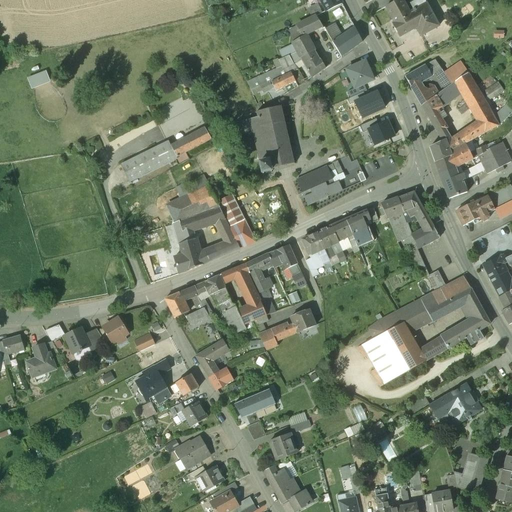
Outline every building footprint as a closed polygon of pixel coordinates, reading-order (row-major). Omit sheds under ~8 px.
[(339,0),(319,0),(323,7),(326,12),(342,4),(339,0)] [(376,0),(382,10),(386,8),(398,1),(397,0),(376,0)] [(410,4),(405,6),(401,0),(399,0),(398,1),(386,8),(395,23),(392,25),(398,37),(416,28),(421,36),(438,26),(423,0),(419,0),(410,5),(410,4)] [(318,7),(309,11),(312,18),(316,17),(326,12),(323,7),(319,8),(318,7)] [(312,18),(297,26),(299,31),(291,35),(295,42),(303,38),(302,37),(322,27),(316,17),(312,18)] [(352,23),(337,32),(340,38),(355,29),(352,23)] [(337,32),(333,25),(325,30),(333,43),(340,38),(337,32)] [(340,38),(333,43),(341,57),(362,42),(355,29),(340,38)] [(314,51),(306,37),(303,38),(295,42),(292,44),(297,53),(301,59),(314,51)] [(314,51),(301,59),(297,53),(288,57),(293,66),(294,65),(302,61),(305,66),(312,78),(324,69),(314,51)] [(293,66),(288,57),(278,61),(281,68),(247,82),(251,91),(256,88),(271,82),(271,83),(291,73),(295,82),(297,87),(304,83),(297,70),(294,65),(293,66)] [(302,61),(294,65),(297,70),(305,66),(302,61)] [(435,61),(425,67),(431,77),(441,70),(435,61)] [(373,80),(365,62),(346,70),(355,88),(364,84),(373,80)] [(425,67),(405,77),(412,91),(419,87),(418,85),(420,83),(431,77),(425,67)] [(451,85),(443,72),(437,76),(445,89),(451,85)] [(291,73),(271,83),(274,88),(274,89),(275,92),(295,82),(291,73)] [(493,118),(467,74),(454,83),(460,93),(477,122),(484,134),(498,126),(493,118)] [(271,82),(256,88),(258,92),(262,90),(263,93),(274,88),(271,83),(271,82)] [(419,87),(412,91),(421,107),(438,94),(434,87),(430,86),(424,89),(423,89),(420,83),(418,85),(419,87)] [(438,94),(421,107),(442,142),(445,141),(447,144),(450,141),(445,130),(447,128),(439,116),(441,114),(437,110),(460,93),(454,83),(438,94)] [(498,83),(483,93),(489,101),(504,91),(498,83)] [(364,84),(355,88),(347,92),(350,98),(363,92),(366,91),(364,84)] [(349,105),(355,103),(366,98),(363,92),(350,98),(347,100),(349,105)] [(366,98),(355,103),(362,119),(384,109),(377,93),(366,98)] [(511,109),(508,104),(493,118),(498,126),(511,113),(511,109)] [(281,107),(255,113),(255,114),(256,114),(257,119),(233,124),(234,125),(236,124),(238,136),(236,137),(236,138),(253,134),(254,139),(252,140),(253,141),(254,140),(256,147),(254,147),(254,148),(256,148),(257,155),(256,155),(256,156),(258,156),(259,163),(258,163),(258,164),(260,164),(261,171),(260,171),(260,173),(262,173),(262,175),(263,174),(263,173),(270,171),(270,173),(271,173),(271,170),(295,164),(294,163),(293,164),(291,156),(295,155),(293,146),(289,147),(287,140),(289,140),(289,139),(287,140),(286,132),(287,132),(287,131),(285,131),(284,124),(285,124),(285,123),(283,123),(282,116),(283,116),(283,115),(282,115),(280,108),(281,108),(281,107)] [(368,130),(379,125),(376,119),(360,126),(363,133),(368,131),(368,130)] [(379,125),(368,130),(368,131),(375,146),(394,137),(387,121),(379,125)] [(450,141),(447,144),(445,141),(442,142),(429,148),(434,163),(452,157),(450,154),(465,143),(465,144),(472,140),(480,135),(484,134),(477,122),(450,141)] [(205,130),(171,147),(176,157),(174,159),(178,166),(189,160),(185,153),(210,140),(205,130)] [(480,135),(472,140),(475,150),(485,146),(480,135)] [(166,143),(121,166),(130,183),(174,161),(166,143)] [(475,150),(469,153),(472,160),(471,160),(475,167),(505,152),(501,144),(486,151),(485,146),(475,150)] [(466,145),(453,154),(454,156),(452,157),(455,168),(471,160),(472,160),(469,153),(466,145)] [(475,167),(462,174),(464,180),(484,171),(486,175),(495,170),(497,174),(503,171),(502,167),(510,162),(505,152),(475,167)] [(452,157),(434,163),(438,175),(448,171),(448,172),(456,169),(455,168),(452,157)] [(332,180),(326,167),(296,180),(302,193),(304,193),(306,197),(304,197),(308,207),(319,201),(320,203),(328,199),(327,198),(342,191),(338,182),(332,184),(331,181),(332,180)] [(448,171),(438,175),(441,183),(458,177),(458,176),(456,169),(448,172),(448,171)] [(362,173),(357,175),(360,183),(365,180),(362,173)] [(458,177),(441,183),(448,199),(466,193),(462,181),(464,180),(462,174),(458,176),(458,177)] [(217,203),(203,176),(191,182),(195,191),(191,193),(192,194),(169,205),(177,222),(179,222),(185,235),(192,232),(193,236),(196,234),(195,231),(216,225),(226,245),(206,253),(210,262),(240,249),(236,241),(235,242),(225,222),(226,221),(217,203)] [(499,191),(455,212),(463,227),(479,219),(481,222),(484,222),(487,221),(488,218),(486,215),(495,211),(499,220),(511,213),(511,197),(504,201),(499,191)] [(432,225),(414,193),(397,199),(402,212),(407,219),(414,217),(416,219),(418,223),(422,230),(432,225)] [(255,242),(233,195),(228,197),(217,203),(226,221),(225,222),(235,242),(236,241),(240,249),(255,242)] [(397,199),(381,205),(387,219),(395,216),(402,212),(397,199)] [(366,211),(360,214),(363,223),(369,220),(366,211)] [(427,277),(415,250),(418,248),(411,235),(406,224),(416,219),(414,217),(407,219),(402,212),(395,216),(402,233),(404,232),(406,238),(397,242),(404,241),(421,280),(426,277),(427,277)] [(360,214),(346,220),(352,236),(353,236),(367,230),(363,223),(360,214)] [(395,216),(387,219),(397,242),(406,238),(404,232),(402,233),(395,216)] [(346,220),(331,227),(338,243),(347,238),(352,236),(346,220)] [(192,232),(185,235),(179,222),(177,222),(173,224),(182,256),(174,258),(179,275),(187,272),(210,262),(206,253),(200,255),(193,236),(192,232)] [(422,230),(411,235),(418,248),(439,238),(432,225),(422,230)] [(331,227),(316,234),(324,250),(330,247),(338,243),(331,227)] [(367,230),(353,236),(356,245),(370,238),(367,230)] [(316,234),(302,240),(309,256),(324,250),(316,234)] [(352,236),(347,238),(351,247),(346,249),(351,259),(360,256),(356,245),(353,236),(352,236)] [(288,246),(268,255),(272,266),(273,268),(280,264),(283,271),(290,268),(293,277),(301,273),(288,246)] [(335,259),(330,247),(324,250),(328,260),(335,259)] [(346,260),(341,249),(338,250),(340,253),(336,255),(339,263),(346,260)] [(324,250),(309,256),(317,270),(324,267),(326,270),(331,267),(328,260),(324,250)] [(261,258),(246,265),(249,274),(250,273),(258,293),(256,294),(260,302),(268,299),(270,298),(266,289),(271,287),(267,278),(263,279),(260,271),(272,266),(268,255),(261,258)] [(511,255),(505,258),(503,256),(482,266),(499,298),(511,290),(511,282),(510,279),(504,267),(509,264),(510,266),(511,265),(511,255)] [(246,265),(232,271),(242,293),(244,293),(253,288),(249,274),(246,265)] [(427,277),(426,277),(434,293),(445,288),(437,272),(427,277)] [(293,277),(280,282),(284,293),(306,283),(301,273),(293,277)] [(219,276),(202,284),(206,292),(207,292),(209,295),(210,296),(219,291),(225,288),(219,276)] [(434,293),(377,322),(368,330),(373,340),(362,345),(385,385),(407,372),(419,365),(425,362),(419,351),(409,334),(467,303),(476,318),(483,314),(470,289),(464,278),(445,288),(434,293)] [(195,287),(164,300),(174,319),(188,313),(183,302),(191,298),(198,311),(185,317),(191,328),(204,322),(203,320),(209,317),(204,308),(198,295),(195,287)] [(244,326),(235,306),(233,305),(232,304),(225,288),(219,291),(223,300),(219,302),(229,323),(221,327),(227,339),(246,330),(244,326)] [(253,288),(244,293),(251,306),(242,310),(239,302),(233,305),(235,306),(244,326),(252,322),(266,316),(260,302),(256,294),(254,288),(253,288)] [(511,290),(499,298),(505,310),(501,312),(508,325),(511,322),(511,290)] [(212,315),(204,301),(202,301),(199,295),(198,295),(204,308),(209,317),(212,315)] [(268,299),(260,302),(266,316),(275,313),(268,299)] [(308,310),(291,317),(294,325),(288,327),(292,335),(315,326),(308,310)] [(476,318),(419,351),(425,362),(466,338),(470,346),(483,338),(479,331),(490,325),(483,314),(476,318)] [(266,316),(252,322),(254,327),(268,321),(266,316)] [(118,319),(103,328),(112,344),(116,342),(124,337),(128,334),(118,319)] [(287,325),(259,337),(266,352),(278,347),(276,342),(292,335),(288,327),(287,325)] [(81,329),(64,337),(72,354),(73,354),(74,354),(76,356),(79,354),(80,352),(82,351),(81,350),(88,347),(83,335),(81,329)] [(96,329),(83,335),(88,347),(90,352),(106,345),(96,329)] [(149,335),(134,342),(139,352),(154,345),(149,335)] [(124,337),(116,342),(118,345),(126,340),(124,337)] [(17,338),(3,342),(7,355),(21,350),(17,338)] [(222,341),(217,343),(218,345),(206,352),(211,361),(228,352),(222,341)] [(7,355),(3,342),(0,342),(0,352),(0,354),(4,366),(10,364),(7,355)] [(59,354),(51,342),(44,345),(48,355),(50,354),(51,357),(59,354)] [(44,345),(32,349),(36,359),(26,363),(31,378),(56,369),(51,357),(50,354),(48,355),(44,345)] [(211,361),(206,352),(196,357),(209,378),(218,373),(215,367),(211,361)] [(146,370),(142,372),(145,378),(156,373),(167,366),(163,360),(157,364),(146,370)] [(226,360),(215,367),(218,373),(225,369),(230,367),(226,360)] [(143,365),(137,368),(140,373),(142,372),(146,370),(143,365)] [(419,365),(407,372),(410,377),(422,370),(419,365)] [(225,369),(218,373),(209,378),(216,391),(232,382),(225,369)] [(165,390),(156,373),(145,378),(137,383),(140,388),(139,392),(140,395),(144,396),(147,401),(153,397),(165,390)] [(190,375),(176,384),(183,397),(198,388),(190,375)] [(265,381),(257,384),(259,389),(267,386),(265,381)] [(465,385),(429,407),(429,408),(435,418),(448,410),(456,424),(480,410),(465,385)] [(238,392),(235,387),(227,391),(229,396),(238,392)] [(165,390),(153,397),(157,405),(171,396),(166,389),(165,390)] [(269,390),(234,405),(242,419),(275,405),(269,390)] [(423,398),(406,408),(412,418),(429,408),(429,407),(423,398)] [(156,415),(150,403),(141,408),(146,419),(156,415)] [(185,410),(182,412),(191,427),(207,418),(198,403),(185,410)] [(181,404),(169,411),(173,417),(182,412),(185,410),(181,404)] [(362,429),(359,422),(367,419),(360,404),(351,408),(358,424),(349,428),(351,434),(362,429)] [(364,429),(371,442),(378,438),(376,435),(388,428),(382,418),(364,429)] [(307,421),(290,427),(293,434),(309,427),(307,421)] [(259,422),(246,428),(253,441),(265,437),(259,422)] [(290,434),(269,442),(277,461),(297,453),(290,434)] [(199,437),(189,443),(189,442),(180,448),(175,450),(186,469),(210,456),(199,437)] [(180,448),(175,439),(165,446),(169,454),(175,450),(180,448)] [(487,460),(472,455),(466,476),(454,472),(454,476),(456,488),(477,495),(487,460)] [(511,458),(506,457),(503,471),(511,473),(511,458)] [(287,464),(274,467),(277,472),(282,470),(289,466),(287,464)] [(203,467),(186,476),(189,483),(195,480),(194,479),(205,472),(203,467)] [(205,472),(194,479),(195,480),(202,493),(223,481),(216,467),(205,472)] [(287,482),(284,476),(285,475),(282,470),(277,472),(274,467),(263,472),(279,500),(281,505),(289,500),(300,495),(292,479),(287,482)] [(511,473),(503,471),(499,485),(511,488),(511,473)] [(357,475),(349,477),(353,496),(361,494),(357,475)] [(454,476),(446,477),(449,489),(456,488),(454,476)] [(232,484),(214,494),(217,500),(230,492),(231,493),(236,490),(232,484)] [(511,498),(511,488),(499,485),(495,499),(497,500),(508,503),(511,503),(511,498)] [(403,511),(402,506),(389,509),(388,506),(389,506),(386,488),(374,491),(378,511),(403,511)] [(217,500),(211,503),(215,511),(228,511),(235,508),(238,507),(237,505),(231,493),(230,492),(217,500)] [(449,492),(424,496),(426,511),(448,511),(452,511),(449,492)] [(300,495),(289,500),(295,511),(296,511),(312,504),(309,498),(303,501),(300,495)] [(249,498),(237,505),(238,507),(235,508),(237,511),(240,511),(253,505),(249,498)] [(357,511),(354,498),(337,502),(339,511),(357,511)] [(508,503),(497,500),(496,505),(507,508),(508,503)]
